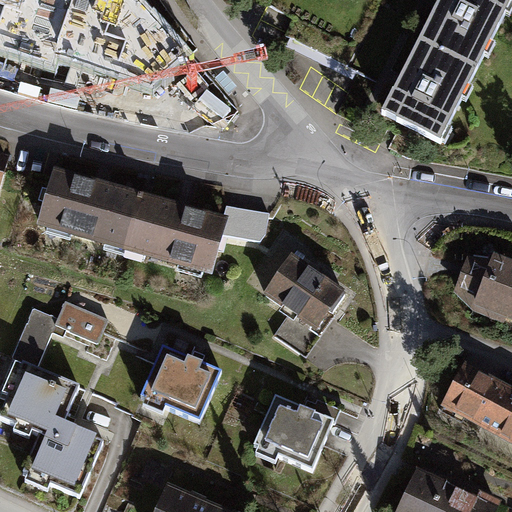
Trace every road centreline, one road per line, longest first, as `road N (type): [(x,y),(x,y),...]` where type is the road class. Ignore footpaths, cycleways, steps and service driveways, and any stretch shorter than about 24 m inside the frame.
road 1 (residential): [(348,511),(392,423),(405,366),(392,259),(366,204)]
road 2 (residential): [(309,141),(269,157),(237,157),(0,109)]
road 3 (residential): [(309,141),(193,0)]
road 4 (residential): [(511,206),(416,196),(366,204)]
